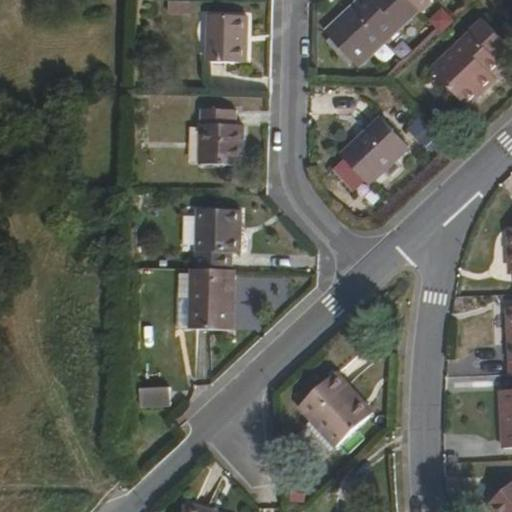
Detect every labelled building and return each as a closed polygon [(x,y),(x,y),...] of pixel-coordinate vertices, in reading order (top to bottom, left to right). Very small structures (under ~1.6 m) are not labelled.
[(400,30),(373,0),(360,0),(325,32),(330,38),(354,63),(359,68),(400,30)] [(405,24),(383,0),(373,0),(400,30),(405,24)] [(383,0),(405,24),(419,12),(408,0),(383,0)] [(408,0),(419,12),(432,0),(408,0)] [(245,63),(246,17),(208,16),(207,62),(245,63)] [(465,107),(487,87),(482,82),(490,74),(502,64),(501,61),(511,50),(484,20),(432,70),(465,107)] [(354,63),(330,38),(325,43),(348,67),(354,63)] [(482,82),(487,87),(495,80),(490,74),(482,82)] [(235,127),(235,111),(201,110),(200,164),(241,166),(243,127),(235,127)] [(408,148),(382,120),(343,156),(368,185),(408,148)] [(195,270),(232,271),(233,254),(240,254),(241,210),(198,209),(195,270)] [(232,330),(235,271),(232,271),(195,270),(192,270),(190,330),(232,330)] [(342,394),(346,390),(333,376),(301,407),(313,420),(308,426),(331,452),(333,452),(367,421),(342,394)] [(171,385),(144,386),(145,407),(172,406),(171,385)] [(371,416),(346,390),(342,394),(367,421),(371,416)] [(511,392),(501,393),(504,451),(511,450),(511,392)] [(490,511),(511,511),(511,485),(487,508),(490,511)]
